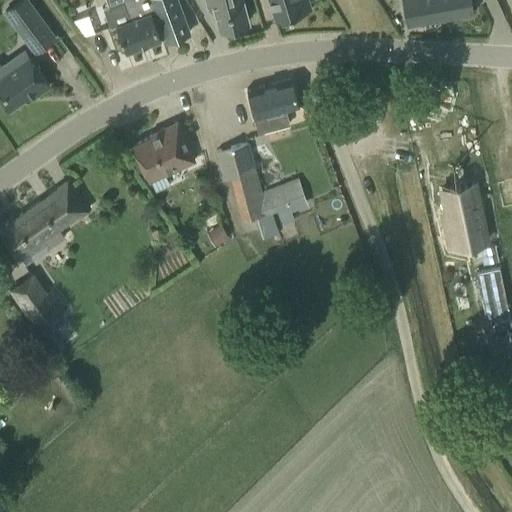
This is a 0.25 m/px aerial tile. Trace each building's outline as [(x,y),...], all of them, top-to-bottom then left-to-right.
[(54,37),(27,0),(17,0),(4,10),(35,52),(54,37)] [(125,51),(160,38),(145,0),(107,0),(118,32),(125,51)] [(145,0),(160,38),(165,36),(167,40),(188,32),(176,0),(145,0)] [(207,0),(209,5),(214,3),(221,27),(223,27),(224,30),(238,26),(237,22),(250,18),(243,0),(207,0)] [(270,0),(277,18),(312,7),(309,0),(270,0)] [(402,0),(406,24),(440,18),(436,0),(402,0)] [(436,0),(440,18),(473,12),(471,0),(436,0)] [(92,12),(79,17),(86,34),(99,28),(92,12)] [(0,63),(0,95),(9,108),(25,96),(28,100),(49,85),(23,48),(1,64),(0,63)] [(251,108),(255,126),(257,133),(289,124),(285,110),(299,106),(291,77),(246,89),(251,108)] [(185,139),(177,121),(149,133),(150,136),(132,144),(149,180),(194,160),(185,139)] [(247,142),(215,150),(222,178),(230,176),(242,219),(256,216),(262,238),(278,233),(270,212),(277,209),(282,224),(293,220),(290,211),(307,205),(297,178),(259,192),(247,142)] [(498,184),(487,186),(498,242),(511,238),(511,229),(511,224),(511,223),(511,174),(497,178),(498,184)] [(59,229),(90,208),(70,178),(0,226),(0,228),(19,256),(44,239),(49,248),(65,237),(59,229)] [(474,182),(443,189),(453,232),(468,228),(472,243),(488,240),(474,182)] [(61,312),(65,309),(51,288),(47,291),(34,271),(8,289),(38,330),(62,313),(61,312)] [(511,392),(508,395),(502,383),(491,389),(496,398),(488,401),(502,430),(511,425),(511,392)]
